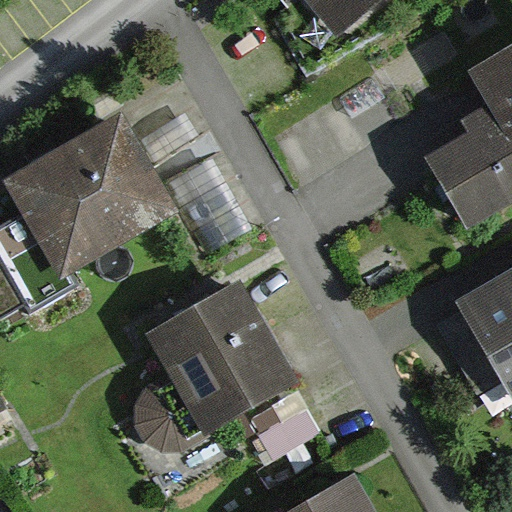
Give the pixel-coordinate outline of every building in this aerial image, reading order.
[(404,0),(326,0),(357,38),(404,0)] [(511,214),(511,77),(485,95),(506,128),(440,170),(481,234),(511,214)] [(139,133),(29,197),(78,280),(188,216),(139,133)] [(511,298),(478,318),(511,376),(511,298)] [(294,395),(241,301),(163,345),(185,384),(136,411),(168,467),(294,395)] [(395,511),(375,481),(326,511),(395,511)]
